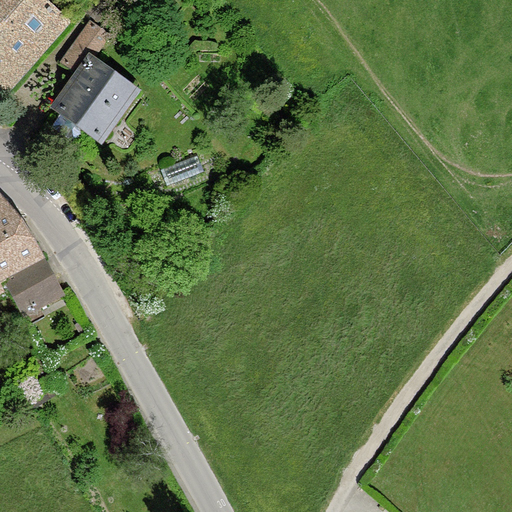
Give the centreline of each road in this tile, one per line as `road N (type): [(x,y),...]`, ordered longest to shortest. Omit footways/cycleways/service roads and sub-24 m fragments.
road 1 (tertiary): [(215,511),(66,241),(0,176)]
road 2 (track): [(352,481),(415,385),(511,267)]
